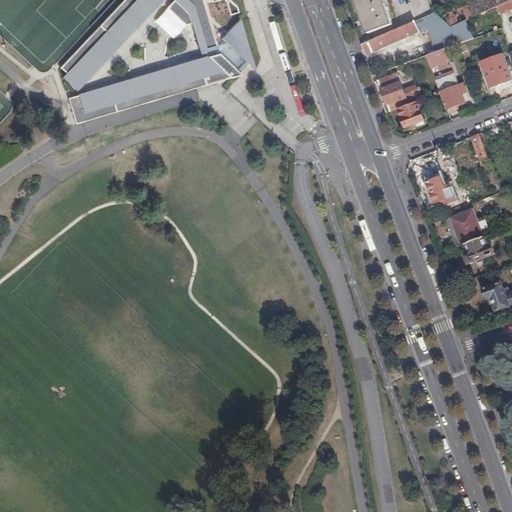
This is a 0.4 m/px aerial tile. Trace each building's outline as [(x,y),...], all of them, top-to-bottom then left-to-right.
[(255,70),(240,18),(222,37),(226,42),(217,44),(204,0),(125,0),(62,69),(69,75),(65,79),(78,93),(162,0),(173,0),(174,1),(167,8),(185,25),(191,23),(202,58),(68,99),(76,125),(227,78),(241,74),(237,70),(246,61),(255,70)] [(359,0),(360,2),(358,3),(370,35),(395,26),(385,0),(359,0)] [(499,8),(495,0),(479,0),(469,4),(470,7),(442,18),(453,28),(468,21),(499,8)] [(442,18),(437,14),(425,19),(429,29),(440,53),(451,49),(460,45),(453,28),(442,18)] [(425,19),(364,46),(368,56),(383,50),(429,29),(425,19)] [(468,21),(453,28),(460,45),(476,39),(468,21)] [(451,49),(440,53),(429,57),(443,94),(451,115),(460,111),(459,108),(468,104),(464,95),(469,94),(466,85),(461,87),(449,52),(451,51),(451,49)] [(383,50),(368,56),(369,61),(384,54),(383,50)] [(503,86),(511,82),(511,73),(505,56),(484,64),(494,90),(503,86)] [(381,82),(392,113),(401,110),(417,104),(411,89),(406,91),(400,74),(381,82)] [(511,87),(511,82),(503,86),(505,91),(511,87)] [(417,104),(401,110),(405,119),(404,119),(405,120),(403,122),(405,127),(407,127),(408,128),(420,124),(427,121),(420,103),(417,104)] [(481,135),(473,138),(483,167),(492,164),(481,135)] [(413,158),(415,173),(441,169),(438,153),(413,158)] [(445,177),(429,183),(437,204),(446,200),(448,205),(457,202),(451,186),(449,187),(445,177)] [(459,237),(463,247),(484,238),(482,232),(489,230),(486,222),(479,225),(471,206),(446,216),(448,221),(452,220),(456,230),(459,237)] [(484,238),(463,247),(470,265),(495,255),(491,247),(488,248),(484,238)] [(493,299),(495,304),(498,313),(511,307),(511,294),(511,295),(508,289),(506,289),(503,283),(485,290),(489,301),(489,300),(493,299)]
